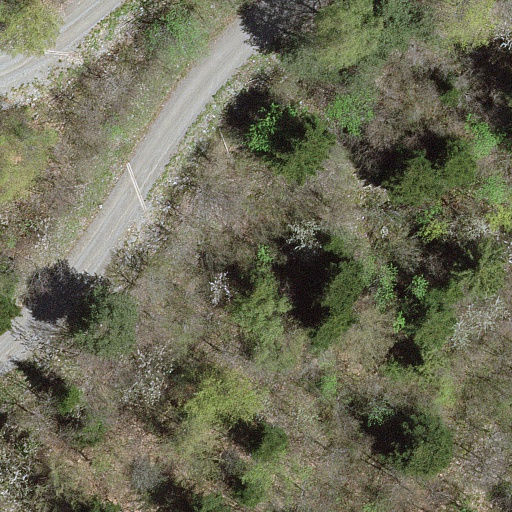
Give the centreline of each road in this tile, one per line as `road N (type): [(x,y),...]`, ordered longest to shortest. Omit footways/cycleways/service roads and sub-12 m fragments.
road 1 (track): [(310,0),(254,38),(196,104),(82,276),(0,363)]
road 2 (track): [(0,82),(61,56),(129,0)]
